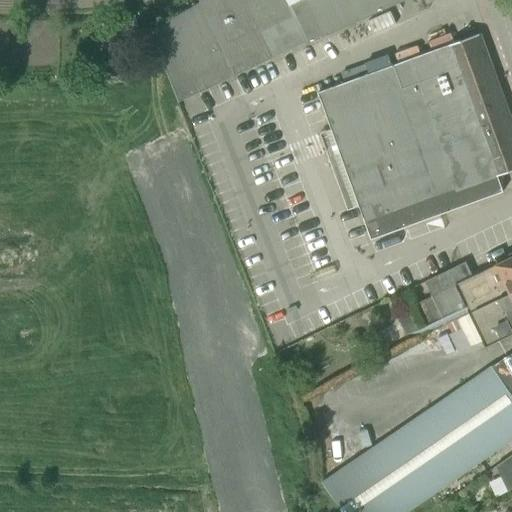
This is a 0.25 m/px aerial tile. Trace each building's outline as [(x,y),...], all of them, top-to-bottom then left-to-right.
[(198,0),(200,3),(151,32),(178,102),(234,75),(307,41),(308,44),(405,0),(198,0)] [(501,192),(496,176),(511,170),(511,124),(479,34),(460,40),(460,41),(392,66),(369,74),(318,93),(331,130),(320,134),(327,152),(338,148),(371,239),(501,192)] [(388,55),(365,63),(367,69),(369,74),(392,66),(388,55)] [(469,313),(511,292),(511,256),(472,276),(466,261),(425,281),(445,324),(447,324),(469,313)] [(511,333),(511,292),(469,313),(447,324),(451,333),(449,334),(458,352),(482,340),(485,347),(511,333)] [(411,315),(400,320),(407,334),(418,329),(411,315)] [(511,354),(423,415),(322,482),(342,511),(406,511),(511,439),(511,354)] [(508,490),(511,488),(511,454),(496,465),(508,490)]
